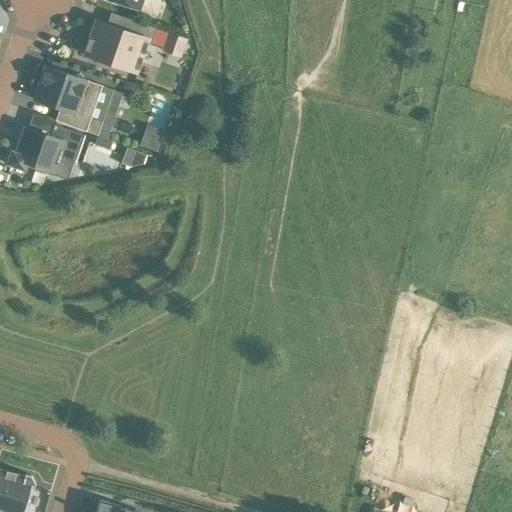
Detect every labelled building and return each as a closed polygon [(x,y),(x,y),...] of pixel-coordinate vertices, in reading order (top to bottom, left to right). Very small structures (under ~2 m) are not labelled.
[(108,0),(137,10),(140,0),(108,0)] [(136,73),(147,44),(151,45),(156,29),(111,13),(107,25),(95,21),(95,22),(97,23),(95,28),(98,29),(95,36),(92,35),(86,54),(84,54),(84,55),(136,73)] [(181,57),(187,40),(167,33),(165,40),(161,49),(181,57)] [(113,90),(102,87),(84,81),(80,74),(72,76),(45,67),(33,100),(60,109),(55,121),(97,136),(102,122),(113,90)] [(75,161),(83,135),(54,126),(50,137),(26,129),(22,141),(20,141),(16,153),(11,152),(7,163),(24,169),(25,165),(53,174),(59,156),(75,161)] [(156,152),(160,138),(148,134),(143,148),(156,152)] [(105,138),(97,136),(94,145),(108,150),(111,141),(105,138)] [(146,154),(134,150),(129,166),(143,163),(146,154)] [(0,511),(24,511),(31,489),(34,489),(35,484),(31,476),(25,474),(24,477),(0,470),(0,511)] [(129,511),(119,509),(119,507),(99,501),(95,511),(129,511)]
